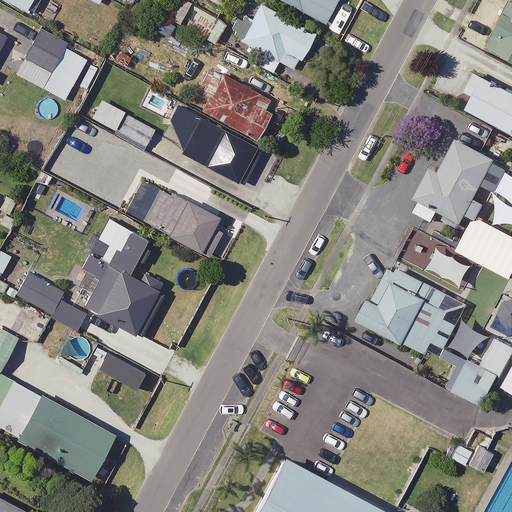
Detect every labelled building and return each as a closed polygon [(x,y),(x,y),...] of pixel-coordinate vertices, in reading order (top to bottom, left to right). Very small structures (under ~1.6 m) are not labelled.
[(11,0),(27,8),(31,0),(96,0),(100,2),(100,0),(11,0)] [(288,0),(325,20),(336,0),(288,0)] [(511,0),(492,0),(506,7),(488,43),(511,55),(511,0)] [(227,20),(190,2),(180,23),(217,41),(227,20)] [(242,12),(234,26),(246,33),(243,38),(264,50),(258,62),(273,71),(280,59),(294,67),(314,32),(262,2),(253,18),(242,12)] [(68,40),(41,27),(17,72),(44,86),(68,40)] [(187,54),(174,42),(164,53),(178,65),(187,54)] [(198,84),(213,92),(205,109),(259,136),(272,112),(265,108),(268,101),(237,85),(244,71),(213,55),(198,84)] [(467,106),(511,130),(511,91),(476,72),(468,87),(475,91),(467,106)] [(155,127),(129,113),(120,130),(146,144),(155,127)] [(262,147),(201,114),(182,149),(244,182),(262,147)] [(494,156),(455,137),(441,166),(433,163),(410,208),(433,220),(438,210),(462,222),(494,156)] [(92,155),(64,141),(47,171),(75,186),(92,155)] [(218,216),(145,177),(128,208),(210,253),(221,232),(212,227),(218,216)] [(511,215),(511,197),(488,190),(482,211),(511,219),(511,215)] [(511,275),(511,232),(475,213),(457,249),(478,260),(464,289),(486,300),(500,272),(511,277),(511,275)] [(137,257),(142,260),(150,245),(145,242),(148,236),(131,227),(119,248),(115,245),(105,262),(94,256),(80,283),(93,291),(86,303),(141,333),(164,290),(129,271),(137,257)] [(471,263),(439,246),(429,264),(461,281),(471,263)] [(13,255),(2,248),(0,251),(0,270),(2,272),(13,255)] [(469,301),(391,260),(362,317),(440,357),(469,301)] [(64,289),(26,266),(13,289),(78,328),(88,311),(60,294),(64,289)] [(511,301),(503,297),(487,327),(511,340),(511,301)] [(47,319),(33,310),(22,327),(37,336),(47,319)] [(0,368),(17,337),(0,328),(0,423),(92,473),(115,431),(0,369),(0,368)] [(511,353),(511,344),(496,336),(482,363),(501,374),(511,353)] [(497,375),(464,357),(449,385),(482,403),(497,375)] [(511,366),(502,384),(511,389),(511,366)] [(493,450),(477,442),(467,461),(484,470),(493,450)] [(339,511),(257,467),(232,511),(339,511)] [(0,511),(30,511),(32,508),(0,490),(0,511)]
